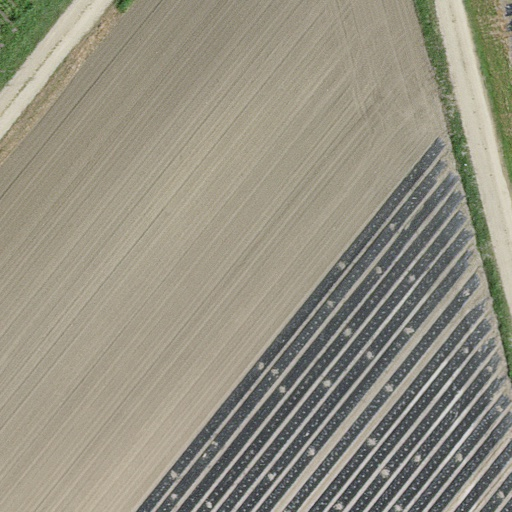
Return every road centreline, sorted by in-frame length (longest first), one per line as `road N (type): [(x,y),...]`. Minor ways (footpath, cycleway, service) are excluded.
road 1 (track): [(511,264),(445,0)]
road 2 (track): [(79,0),(0,100)]
